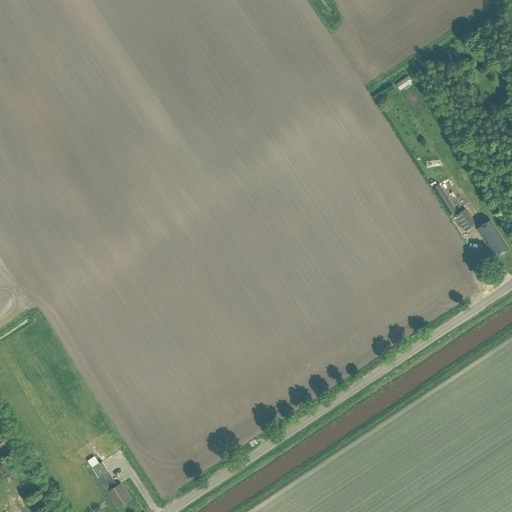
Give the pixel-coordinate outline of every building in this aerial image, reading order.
[(406,76),(395,83),(398,89),(410,82),(406,76)] [(468,187),(475,183),(468,170),(461,174),(468,187)] [(432,188),(449,215),(456,210),(439,183),(432,188)] [(469,188),(473,196),(480,193),(476,184),(469,188)] [(476,224),(465,208),(455,215),(465,231),(476,224)] [(495,257),(508,248),(491,221),(478,230),(495,257)] [(90,466),(97,461),(93,455),(86,460),(90,466)] [(107,471),(106,472),(98,477),(118,508),(131,499),(121,484),(116,487),(113,482),(114,481),(107,471)]
